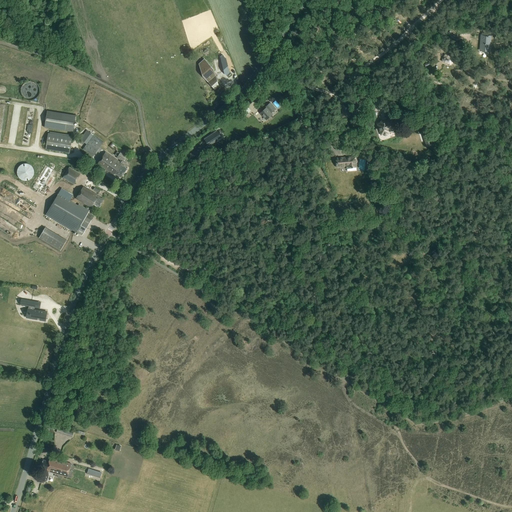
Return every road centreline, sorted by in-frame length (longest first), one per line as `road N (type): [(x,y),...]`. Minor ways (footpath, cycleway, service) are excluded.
road 1 (tertiary): [(13,511),(69,316),(108,233),(148,171),(229,104),(306,0)]
road 2 (track): [(430,478),(401,441),(383,391),(172,262)]
road 3 (track): [(155,180),(300,119),(442,0)]
